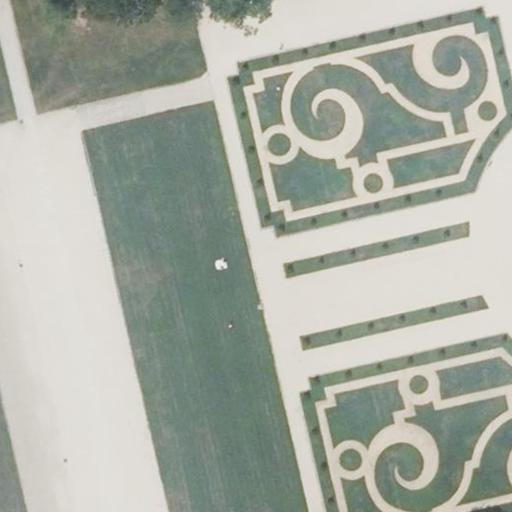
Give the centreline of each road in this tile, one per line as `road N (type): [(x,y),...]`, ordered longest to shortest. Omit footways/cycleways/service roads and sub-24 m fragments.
road 1 (track): [(110,511),(31,134)]
road 2 (track): [(31,134),(220,89)]
road 3 (track): [(31,134),(0,0)]
